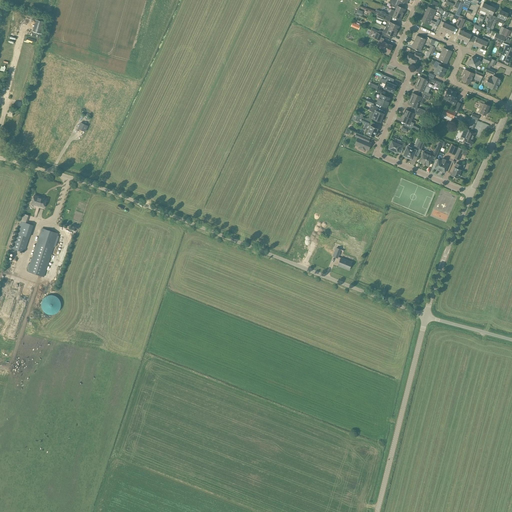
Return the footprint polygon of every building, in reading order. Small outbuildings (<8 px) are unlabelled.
[(397,2),(391,0),(390,0),(389,2),(393,4),(392,6),(397,8),(395,11),(391,9),(391,10),(403,15),(405,9),(397,6),(396,5),(397,2)] [(480,10),(486,13),(489,5),(483,3),(480,10)] [(428,6),(426,11),(433,15),(437,8),(431,5),(430,7),(428,6)] [(489,5),(486,13),(489,14),(488,18),(487,22),(488,23),(486,26),(490,28),(495,18),(492,16),(495,8),(489,5)] [(392,17),(400,20),(403,15),(391,10),(391,9),(389,15),(385,13),(386,13),(381,11),(377,10),(376,12),(384,16),(390,19),(391,16),(392,17)] [(506,20),(508,16),(507,16),(508,13),(500,10),(498,17),(495,22),(498,23),(498,22),(503,24),(505,20),(506,20)] [(423,16),(431,20),(433,15),(426,11),(423,16)] [(377,17),(382,20),(383,19),(387,21),(385,27),(389,28),(397,32),(399,26),(391,23),(389,22),(390,19),(384,16),(378,14),(377,17)] [(431,20),(423,16),(421,22),(429,25),(431,20)] [(45,22),(35,19),(32,31),(42,34),(45,22)] [(446,32),(450,22),(449,25),(444,22),(440,30),(444,32),(444,31),(446,32)] [(454,24),(450,22),(446,32),(448,33),(448,34),(451,35),(455,28),(453,27),(454,24)] [(498,34),(503,36),(506,29),(501,27),(498,34)] [(371,30),(382,35),(384,36),(385,33),(386,34),(394,37),(397,32),(389,28),(387,31),(383,29),(382,32),(379,30),(379,31),(372,28),(371,30)] [(378,33),(377,33),(371,30),(370,33),(373,34),(371,37),(379,40),(377,43),(381,44),(379,49),(389,54),(392,46),(382,41),(383,39),(380,38),(382,35),(378,33)] [(463,39),(466,32),(460,30),(456,38),(460,39),(461,38),(463,39)] [(471,35),(466,32),(463,39),(464,40),(464,41),(468,43),(471,35)] [(492,42),(495,44),(496,42),(502,45),(503,44),(506,46),(506,45),(508,46),(509,45),(503,43),(505,38),(495,33),(493,36),(492,40),(492,42)] [(414,42),(423,46),(426,39),(417,35),(414,42)] [(477,46),(479,47),(482,40),(476,37),(473,45),(477,47),(477,46)] [(488,42),(482,40),(479,47),(481,48),(480,48),(484,50),(486,47),(486,46),(487,43),(488,42)] [(423,46),(414,42),(411,48),(420,52),(423,46)] [(511,47),(508,46),(506,45),(506,46),(502,55),(500,54),(498,58),(504,61),(505,62),(505,61),(509,63),(511,55),(511,54),(511,52),(511,47)] [(440,54),(449,58),(452,51),(443,47),(440,54)] [(422,55),(415,52),(414,56),(412,56),(411,54),(409,53),(405,60),(410,62),(414,65),(417,58),(420,59),(422,55)] [(447,64),(449,58),(440,54),(438,60),(447,64)] [(479,61),(472,57),(470,60),(469,60),(467,64),(476,68),(478,64),(480,65),(481,62),(479,61)] [(442,64),(436,61),(433,67),(436,68),(434,73),(443,77),(446,69),(440,66),(442,64)] [(474,74),(465,70),(463,73),(464,73),(462,80),(470,84),(474,74)] [(392,84),(394,79),(383,74),(380,82),(385,84),(383,88),(393,92),(396,86),(392,84)] [(435,83),(436,80),(433,79),(431,78),(430,81),(419,76),(417,82),(427,86),(428,83),(430,84),(431,82),(435,83)] [(501,79),(493,76),(492,79),(489,77),(486,85),(488,86),(496,90),(499,82),(500,83),(501,79)] [(415,88),(424,92),(427,86),(417,82),(415,88)] [(450,100),(449,102),(455,105),(458,96),(455,95),(456,93),(454,92),(448,89),(447,91),(445,91),(444,93),(445,94),(444,97),(450,100)] [(420,100),(423,101),(425,98),(428,100),(430,97),(424,95),(423,97),(412,93),(410,99),(419,102),(420,100)] [(390,98),(382,95),(380,100),(378,100),(376,103),(387,108),(388,104),(387,104),(390,98)] [(408,104),(417,108),(419,102),(410,99),(408,104)] [(485,102),(480,100),(479,102),(480,103),(478,108),(479,109),(478,112),(481,113),(485,115),(489,106),(484,104),(485,102)] [(454,109),(452,112),(455,113),(458,113),(459,112),(462,104),(458,102),(455,110),(454,109)] [(371,104),(369,111),(374,113),(372,118),(372,119),(380,122),(384,114),(376,111),(378,107),(373,105),(371,104)] [(442,114),(441,117),(447,119),(449,120),(450,117),(453,119),(455,113),(452,112),(445,108),(442,114)] [(413,110),(412,113),(405,110),(403,115),(412,119),(414,114),(419,116),(420,113),(417,111),(413,110)] [(411,125),(410,128),(418,131),(419,128),(413,126),(414,123),(411,122),(412,119),(403,115),(401,121),(410,125),(410,124),(411,125)] [(356,116),(354,120),(360,123),(361,122),(368,125),(370,121),(368,120),(362,118),(359,117),(356,116)] [(88,126),(81,122),(78,128),(85,132),(88,126)] [(378,128),(370,125),(369,130),(366,129),(365,133),(367,134),(374,137),(378,128)] [(464,129),(461,136),(465,138),(463,142),(470,146),(473,142),(470,141),(472,135),(474,136),(475,133),(469,130),(468,130),(464,129)] [(370,139),(356,133),(355,137),(357,138),(355,145),(359,147),(359,148),(365,151),(366,149),(368,150),(371,143),(369,142),(370,139)] [(424,142),(421,140),(420,140),(417,146),(415,145),(413,149),(407,146),(403,155),(404,156),(404,157),(408,158),(408,157),(412,159),(416,150),(416,148),(421,150),(424,142)] [(405,143),(400,141),(399,144),(392,141),(390,145),(389,145),(388,147),(389,147),(388,149),(398,153),(400,148),(402,149),(405,143)] [(442,143),(439,141),(433,154),(437,156),(442,143)] [(457,148),(452,145),(449,153),(454,155),(457,148)] [(459,148),(454,158),(458,160),(463,149),(459,148)] [(431,153),(427,151),(426,153),(423,152),(419,162),(422,163),(422,164),(425,165),(425,164),(429,166),(433,156),(430,155),(431,153)] [(447,160),(443,158),(442,161),(438,160),(434,168),(445,173),(448,164),(446,163),(447,160)] [(454,167),(451,175),(457,178),(461,170),(462,170),(464,165),(461,164),(461,165),(456,163),(454,167)] [(39,197),(34,195),(32,204),(44,208),(47,199),(46,199),(46,200),(39,198),(39,197)] [(33,225),(21,221),(12,249),(24,253),(33,225)] [(58,234),(42,228),(28,272),(43,277),(58,234)] [(352,262),(341,258),(338,266),(349,270),(352,262)] [(52,295),(51,295),(50,295),(49,295),(48,295),(47,296),(46,296),(46,297),(45,297),(44,298),(43,299),(43,300),(42,301),(42,302),(41,303),(41,304),(41,305),(41,306),(41,307),(42,307),(42,308),(42,309),(43,310),(44,311),(44,312),(45,312),(46,313),(47,314),(48,314),(49,314),(49,315),(50,315),(51,315),(52,315),(53,314),(54,314),(55,314),(56,313),(57,313),(58,312),(59,311),(59,310),(60,310),(60,309),(60,308),(59,300),(52,295)]
